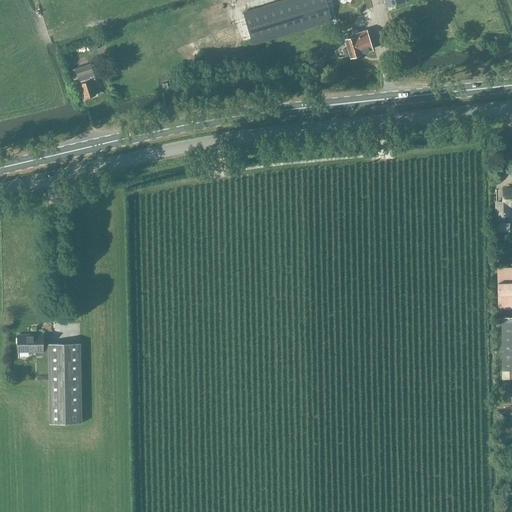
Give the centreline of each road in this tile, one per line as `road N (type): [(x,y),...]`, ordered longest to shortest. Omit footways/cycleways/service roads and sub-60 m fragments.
road 1 (secondary): [(511,86),(209,121),(0,169)]
road 2 (unclassified): [(0,190),(233,138),(511,110)]
